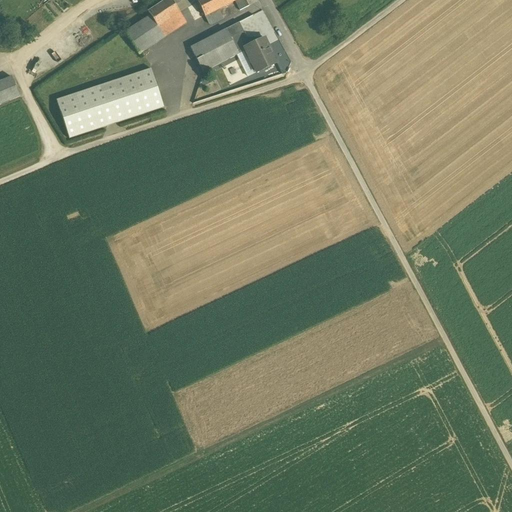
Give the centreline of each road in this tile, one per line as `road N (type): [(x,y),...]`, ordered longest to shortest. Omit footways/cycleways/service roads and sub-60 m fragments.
road 1 (track): [(511,466),(305,73)]
road 2 (track): [(81,511),(446,342)]
road 3 (track): [(0,181),(305,73)]
road 4 (track): [(305,73),(401,0)]
